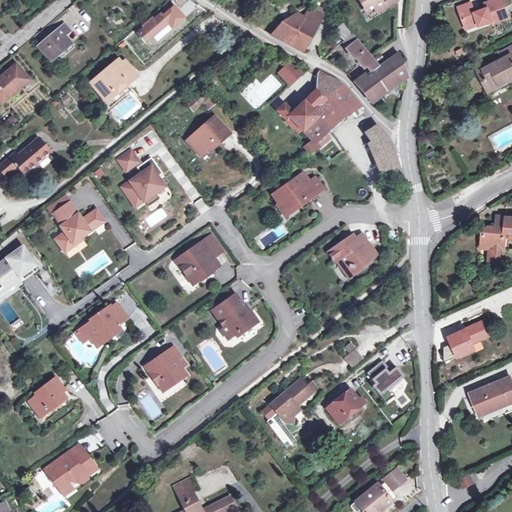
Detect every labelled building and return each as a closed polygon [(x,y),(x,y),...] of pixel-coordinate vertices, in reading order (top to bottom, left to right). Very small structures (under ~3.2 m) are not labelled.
[(358,0),(366,11),(374,6),(382,1),(385,6),(393,0),(358,0)] [(470,0),(469,0),(457,5),(463,23),(476,18),(478,23),(490,19),(491,20),(507,14),(501,0),(484,0),(486,5),(473,10),(470,0)] [(382,1),(374,6),(376,11),(385,6),(382,1)] [(320,16),(307,10),(302,17),(316,24),(320,16)] [(295,13),(286,21),(270,34),(301,51),(316,24),(302,17),(295,13)] [(169,23),(161,14),(138,33),(146,42),(169,23)] [(478,23),(476,18),(463,23),(465,28),(478,23)] [(344,22),(335,31),(343,39),(351,32),(352,31),(344,22)] [(70,30),(64,24),(39,45),(51,60),(72,43),(65,35),(70,30)] [(335,31),(333,33),(340,42),(343,39),(335,31)] [(343,39),(340,42),(353,57),(355,55),(363,66),(366,64),(371,70),(355,83),(363,93),(380,80),(375,68),(377,66),(369,56),(356,40),(357,39),(351,32),(343,39)] [(511,45),(498,53),(501,58),(476,71),(482,81),(486,79),(492,89),(511,78),(511,79),(511,45)] [(377,66),(375,68),(380,80),(363,93),(371,103),(406,77),(406,76),(397,53),(377,66)] [(378,53),(373,57),(376,62),(381,58),(378,53)] [(113,64),(91,83),(107,102),(118,93),(121,97),(133,88),(126,80),(136,72),(126,60),(120,65),(116,68),(113,64)] [(290,83),(301,73),(289,61),(279,71),(290,83)] [(30,79),(17,64),(0,77),(0,100),(2,103),(30,79)] [(315,88),(317,90),(326,99),(342,83),(340,81),(321,71),(319,71),(318,71),(316,73),(316,78),(315,88)] [(486,79),(482,81),(487,92),(492,89),(486,79)] [(342,83),(326,99),(331,105),(303,131),(312,141),(313,141),(341,114),(343,115),(360,104),(357,101),(342,83)] [(284,104),(277,111),(286,120),(290,117),(301,130),(303,131),(331,105),(326,99),(317,90),(315,88),(292,112),(284,104)] [(215,102),(203,90),(187,103),(193,110),(203,102),(208,109),(215,102)] [(17,121),(13,115),(5,121),(10,126),(17,121)] [(229,134),(214,116),(186,141),(199,156),(214,144),(216,146),(229,134)] [(286,120),(285,121),(293,130),(294,128),(298,133),(301,130),(290,117),(286,120)] [(378,125),(367,132),(373,142),(370,143),(376,154),(390,148),(382,130),(378,125)] [(17,153),(16,151),(0,164),(0,169),(5,176),(17,167),(23,174),(50,152),(39,138),(25,150),(23,148),(17,153)] [(312,141),(305,148),(309,152),(317,147),(313,141),(312,141)] [(390,148),(376,154),(383,170),(392,166),(397,164),(390,148)] [(131,151),(119,160),(126,171),(138,162),(136,159),(131,151)] [(162,173),(151,157),(143,163),(142,164),(143,165),(138,168),(142,174),(123,188),(136,206),(144,201),(148,207),(160,199),(156,192),(164,187),(157,177),(162,173)] [(142,164),(143,163),(139,157),(136,159),(138,162),(135,164),(138,168),(143,165),(142,164)] [(305,182),(299,173),(270,195),(276,203),(277,204),(279,202),(286,211),(302,199),(304,201),(313,193),(305,182)] [(281,174),(272,180),(275,185),(284,178),(281,174)] [(312,178),(305,182),(313,193),(320,188),(312,178)] [(56,239),(65,252),(74,246),(71,240),(79,235),(81,238),(82,237),(105,221),(97,209),(89,215),(90,216),(83,221),(70,202),(54,214),(62,225),(61,226),(65,232),(56,239)] [(276,203),(274,205),(281,214),(286,211),(279,202),(277,204),(276,203)] [(491,227),(487,227),(482,230),(481,246),(489,247),(501,263),(503,236),(511,237),(511,217),(496,216),(495,229),(491,229),(491,227)] [(340,241),(326,251),(332,260),(333,259),(341,269),(345,266),(351,267),(356,263),(359,267),(365,262),(366,258),(372,253),(358,233),(352,238),(351,237),(342,244),(340,241)] [(79,235),(71,240),(74,246),(83,240),(82,237),(81,238),(79,235)] [(208,236),(199,242),(211,258),(220,252),(208,236)] [(199,242),(173,261),(189,282),(201,273),(203,276),(217,266),(211,258),(199,242)] [(501,263),(489,247),(488,262),(501,263)] [(34,273),(23,257),(26,254),(22,249),(0,264),(0,288),(19,275),(23,280),(34,273)] [(203,276),(201,273),(189,282),(191,285),(203,276)] [(225,290),(211,300),(216,307),(230,297),(225,290)] [(216,307),(213,310),(218,318),(216,320),(221,327),(220,332),(226,340),(237,332),(243,331),(256,323),(248,312),(245,314),(241,309),(243,308),(233,295),(230,297),(216,307)] [(74,333),(79,341),(88,334),(95,343),(101,338),(100,336),(104,333),(106,336),(108,334),(110,336),(118,330),(115,325),(125,318),(114,304),(109,308),(108,307),(99,313),(100,315),(97,317),(96,315),(87,321),(88,323),(74,333)] [(483,320),(449,335),(453,344),(445,347),(444,358),(446,362),(456,357),(458,361),(485,349),(480,339),(490,334),(483,320)] [(343,347),(348,353),(354,348),(349,342),(343,347)] [(348,353),(343,357),(350,367),(362,358),(354,348),(348,353)] [(171,349),(143,369),(156,386),(162,382),(167,389),(184,377),(179,369),(183,366),(171,349)] [(382,359),(366,371),(375,382),(372,385),(385,402),(394,394),(389,387),(404,376),(396,366),(389,372),(386,368),(388,366),(382,359)] [(511,383),(509,377),(469,394),(477,413),(499,403),(500,406),(511,401),(511,383)] [(36,393),(38,396),(30,402),(38,414),(46,408),(48,411),(66,397),(61,392),(64,389),(56,378),(36,393)] [(306,386),(300,379),(270,404),(285,422),(293,422),(294,416),(301,410),(297,406),(312,393),(311,392),(306,386)] [(311,381),(306,386),(311,392),(317,387),(311,381)] [(162,382),(156,386),(161,393),(167,389),(162,382)] [(350,388),(326,408),(339,424),(361,405),(358,401),(359,400),(350,388)] [(407,394),(396,398),(400,407),(410,403),(407,394)] [(389,406),(383,411),(391,422),(397,417),(389,406)] [(48,411),(46,408),(38,414),(40,417),(48,411)] [(295,442),(276,415),(267,421),(285,448),(295,442)] [(81,440),(88,453),(101,446),(94,433),(81,440)] [(194,439),(188,443),(192,449),(197,445),(194,439)] [(188,443),(183,447),(187,452),(188,455),(194,451),(192,449),(188,443)] [(76,445),(71,449),(78,459),(84,455),(76,445)] [(183,447),(178,451),(181,456),(187,452),(183,447)] [(78,459),(71,449),(43,469),(57,488),(66,481),(78,483),(85,478),(84,476),(94,469),(84,455),(78,459)] [(396,485),(387,474),(351,505),(356,511),(378,511),(396,498),(389,490),(396,485)] [(460,487),(471,486),(471,476),(459,477),(460,487)] [(192,477),(181,483),(187,494),(190,492),(198,488),(192,477)] [(181,483),(174,486),(180,497),(187,494),(181,483)] [(190,492),(187,494),(180,497),(182,502),(193,497),(190,492)] [(182,502),(186,510),(181,511),(233,511),(237,510),(230,496),(207,507),(208,509),(201,511),(200,511),(196,503),(197,500),(196,497),(193,497),(182,502)] [(0,511),(13,511),(12,510),(9,511),(5,502),(0,504),(0,511)]
